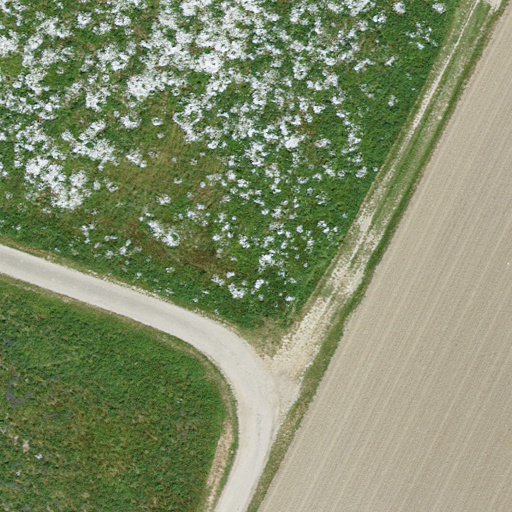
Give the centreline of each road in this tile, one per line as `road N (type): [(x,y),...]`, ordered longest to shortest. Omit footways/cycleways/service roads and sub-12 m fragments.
road 1 (track): [(486,0),(245,486)]
road 2 (track): [(0,257),(223,345),(248,375),(258,415),(245,486)]
